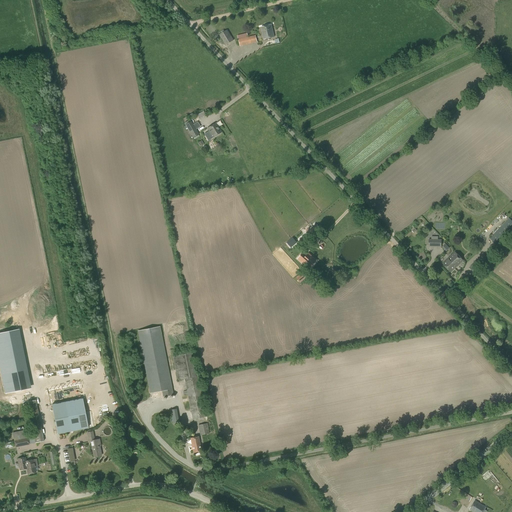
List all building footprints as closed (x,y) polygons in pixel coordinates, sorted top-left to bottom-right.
[(266,26),(269,38),(274,37),(271,25),(266,26)] [(226,45),(233,41),(227,30),(219,35),(226,45)] [(240,46),(257,42),(256,36),(238,40),(240,46)] [(193,138),(199,134),(191,121),(185,125),(193,138)] [(213,138),(222,132),(216,123),(207,129),(213,138)] [(498,246),(511,231),(511,221),(509,218),(490,239),(498,246)] [(311,240),(315,237),(316,238),(320,235),(319,233),(322,231),(317,225),(306,234),(300,240),(305,246),(309,242),(311,240)] [(476,248),(482,244),(477,239),(472,244),(476,248)] [(451,257),(456,253),(455,252),(443,264),(451,273),(455,269),(452,265),(456,262),(451,257)] [(309,254),(307,256),(303,253),(297,258),(305,266),(307,263),(310,266),(316,261),(309,254)] [(477,271),(489,259),(483,254),(472,265),(477,271)] [(300,282),(306,277),(303,273),(297,278),(300,282)] [(174,395),(160,326),(137,331),(150,393),(162,391),(163,397),(174,395)] [(195,377),(191,353),(173,357),(178,381),(185,379),(186,387),(187,391),(183,392),(184,396),(188,395),(193,420),(205,417),(199,385),(197,377),(195,377)] [(28,379),(5,383),(7,393),(30,388),(28,379)] [(72,433),(73,431),(88,428),(82,399),(52,405),(57,434),(70,431),(72,433)] [(170,410),(173,424),(179,423),(177,409),(170,410)] [(200,435),(209,434),(207,423),(198,425),(200,435)] [(34,436),(35,443),(44,441),(42,435),(34,436)] [(94,440),(93,436),(87,438),(88,442),(91,442),(94,457),(101,456),(99,445),(100,445),(99,439),(94,440)] [(193,453),(201,452),(198,437),(190,438),(193,453)] [(25,457),(17,459),(19,470),(26,469),(27,474),(37,472),(35,467),(38,466),(36,459),(26,461),(25,457)] [(473,511),(483,511),(486,507),(475,500),(469,510),(473,511)]
